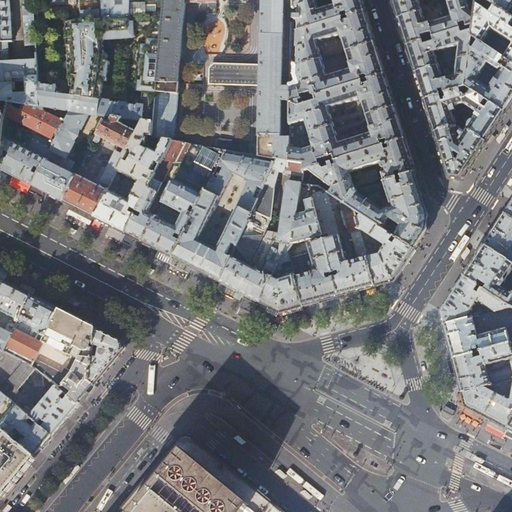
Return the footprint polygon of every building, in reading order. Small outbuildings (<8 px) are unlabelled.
[(0,0),(0,38),(8,38),(12,37),(9,0),(0,0)] [(23,7),(26,46),(36,45),(32,0),(29,0),(30,0),(25,1),(24,3),(24,6),(23,7)] [(71,96),(56,94),(57,88),(39,84),(40,107),(41,107),(72,112),(91,115),(109,117),(125,119),(128,120),(146,122),(155,124),(164,19),(132,19),(102,19),(101,0),(83,0),(84,1),(80,1),(81,20),(69,21),(69,29),(66,29),(67,46),(71,46),(72,63),(68,63),(69,80),(73,81),(71,96)] [(101,0),(102,19),(132,19),(132,3),(132,0),(101,0)] [(149,0),(149,3),(132,3),(132,19),(164,19),(165,0),(149,0)] [(217,0),(165,0),(164,19),(155,124),(154,137),(154,139),(166,141),(175,143),(176,143),(181,84),(180,84),(187,3),(210,3),(209,49),(227,50),(227,19),(217,19),(217,0)] [(283,102),(292,101),(292,89),(292,88),(284,88),(285,0),(262,0),(262,65),(215,64),(210,68),(210,85),(261,86),(259,157),(277,160),(290,162),(291,151),(291,140),(291,138),(283,138),(283,102)] [(361,0),(334,0),(335,4),(319,9),(316,1),(317,0),(294,0),(294,11),(299,9),(299,18),(295,17),(295,22),(299,22),(299,32),(365,12),(361,0)] [(446,0),(448,4),(461,0),(392,0),(395,6),(399,19),(423,12),(418,0),(446,0)] [(471,14),(466,0),(461,0),(448,4),(453,18),(427,26),(423,12),(399,19),(403,32),(407,46),(461,30),(459,25),(466,22),(467,28),(474,26),(475,13),(471,14)] [(492,31),(511,43),(511,44),(504,58),(511,63),(511,17),(507,14),(495,6),(491,14),(478,5),(481,0),(477,0),(475,13),(474,26),(473,32),(472,37),(483,44),(492,31)] [(507,14),(511,6),(511,0),(485,0),(495,6),(507,14)] [(365,12),(299,32),(298,68),(323,60),(318,43),(341,36),(347,52),(375,43),(369,24),(365,12)] [(463,35),(461,30),(407,46),(412,61),(416,73),(440,66),(436,53),(459,45),(457,61),(469,57),(472,37),(473,32),(463,35)] [(489,102),(492,99),(497,102),(494,106),(506,113),(511,103),(511,63),(504,58),(483,44),(472,37),(469,57),(465,87),(489,102)] [(37,61),(9,63),(8,38),(0,38),(0,88),(1,102),(9,103),(38,107),(40,107),(39,84),(37,61)] [(377,50),(375,43),(347,52),(352,69),(329,77),(323,60),(298,68),(298,76),(300,86),(292,89),(292,101),(292,104),(300,101),(303,101),(302,96),(317,92),(318,96),(385,75),(377,50)] [(465,87),(469,57),(457,61),(455,77),(444,80),(440,66),(416,73),(420,86),(424,100),(465,88),(465,87)] [(385,75),(318,96),(315,97),(316,101),(301,106),(300,101),(292,104),(292,125),(306,120),(310,134),(335,126),(330,108),(362,99),(367,116),(395,107),(390,92),(385,75)] [(489,102),(465,87),(465,88),(463,103),(477,113),(466,130),(486,142),(493,132),(506,113),(494,106),(489,102)] [(463,103),(465,88),(424,100),(430,117),(435,133),(457,127),(451,108),(463,104),(463,103)] [(72,112),(41,107),(38,112),(36,110),(38,107),(9,103),(9,110),(8,117),(34,130),(33,133),(33,137),(34,139),(29,151),(10,142),(12,139),(13,128),(7,127),(2,170),(19,179),(33,186),(72,112)] [(400,123),(395,107),(367,116),(373,133),(341,143),(335,126),(310,134),(314,147),(304,150),(291,151),(290,162),(305,164),(304,171),(307,170),(320,166),(337,161),(405,139),(400,123)] [(9,110),(0,110),(0,169),(2,170),(7,127),(8,117),(9,110)] [(72,112),(33,186),(46,193),(49,194),(65,202),(78,177),(71,173),(76,163),(69,159),(91,115),(72,112)] [(96,218),(110,191),(111,188),(119,175),(120,172),(140,133),(122,125),(125,119),(109,117),(96,142),(100,144),(103,138),(126,150),(124,156),(118,153),(110,168),(107,167),(106,169),(105,168),(96,185),(78,176),(78,177),(65,202),(72,206),(78,209),(92,217),(96,218)] [(142,130),(146,122),(128,120),(127,123),(142,130)] [(292,125),(291,138),(291,140),(291,151),(304,150),(314,147),(310,134),(306,120),(292,125)] [(108,225),(112,226),(127,234),(137,216),(137,215),(132,213),(134,208),(139,211),(160,171),(155,168),(158,162),(163,165),(175,143),(166,141),(159,154),(152,150),(151,151),(146,148),(149,142),(149,139),(148,137),(154,137),(155,124),(146,122),(142,130),(140,133),(120,172),(140,183),(131,202),(110,191),(96,218),(108,225)] [(461,138),(457,127),(435,133),(441,153),(449,178),(462,180),(478,155),(486,142),(466,130),(461,138)] [(405,139),(337,161),(338,165),(325,169),(320,166),(307,170),(333,188),(330,193),(336,197),(357,191),(351,172),(384,162),(384,163),(382,164),(383,168),(381,168),(385,182),(416,173),(411,157),(405,139)] [(218,150),(176,143),(175,143),(163,165),(160,171),(139,211),(139,212),(146,215),(144,220),(137,216),(127,234),(135,238),(144,243),(157,218),(150,213),(175,164),(184,164),(178,176),(208,191),(215,178),(220,167),(228,152),(218,150)] [(218,150),(228,152),(237,153),(238,146),(219,143),(218,150)] [(259,188),(263,190),(277,160),(259,157),(237,153),(228,152),(220,167),(225,170),(219,180),(215,178),(208,191),(205,196),(174,258),(190,267),(196,270),(207,275),(222,283),(259,200),(254,198),(259,188)] [(305,164),(290,162),(277,160),(263,190),(259,200),(222,283),(238,291),(242,293),(245,295),(262,303),(279,265),(289,251),(293,245),(294,244),(298,216),(302,184),(290,182),(287,184),(280,235),(267,232),(272,220),(273,209),(278,210),(280,190),(275,189),(280,173),(304,177),(304,171),(305,164)] [(416,173),(385,182),(393,207),(384,210),(358,195),(357,191),(336,197),(342,201),(355,210),(395,236),(399,239),(415,251),(415,250),(425,236),(428,231),(429,217),(426,206),(422,192),(416,173)] [(121,176),(119,175),(111,188),(114,189),(117,188),(122,180),(121,176)] [(160,213),(157,218),(144,243),(158,250),(174,258),(205,196),(176,181),(164,204),(185,215),(179,226),(176,227),(162,220),(164,215),(160,213)] [(46,193),(33,186),(30,194),(43,201),(46,193)] [(312,194),(323,236),(323,238),(324,241),(340,236),(328,192),(320,187),(313,186),(310,186),(312,194)] [(308,214),(298,216),(294,244),(323,236),(312,194),(305,197),(309,210),(308,214)] [(360,230),(355,210),(342,201),(350,233),(352,232),(360,230)] [(89,224),(92,217),(78,209),(72,206),(68,213),(89,224)] [(355,210),(360,230),(375,287),(385,284),(394,282),(404,267),(415,251),(399,239),(395,245),(391,242),(395,236),(355,210)] [(489,238),(505,214),(502,212),(486,236),(489,238)] [(511,262),(511,218),(505,214),(489,238),(487,241),(484,245),(511,262)] [(123,241),(127,234),(112,226),(108,234),(123,241)] [(360,230),(352,232),(360,260),(351,262),(350,258),(348,256),(346,257),(340,236),(324,241),(332,273),(342,271),(344,275),(334,278),(339,297),(340,297),(359,291),(362,290),(366,289),(374,287),(375,287),(360,230)] [(324,241),(310,245),(312,253),(291,258),(303,306),(322,301),(339,297),(334,278),(332,273),(324,241)] [(511,262),(484,245),(484,246),(481,250),(466,273),(464,276),(511,308),(511,262)] [(291,258),(289,251),(279,265),(262,303),(268,306),(271,308),(280,313),(291,310),(303,306),(291,258)] [(186,274),(190,267),(174,258),(170,266),(186,274)] [(494,312),(511,308),(464,276),(456,288),(441,312),(444,325),(488,314),(487,310),(478,312),(477,311),(475,313),(472,310),(478,301),(494,312)] [(11,284),(5,281),(0,290),(0,310),(13,317),(20,320),(33,296),(20,289),(11,284)] [(235,298),(238,291),(222,283),(218,290),(235,298)] [(35,291),(22,284),(20,289),(33,296),(35,291)] [(374,287),(366,289),(368,296),(376,294),(374,287)] [(359,291),(340,297),(341,303),(361,298),(359,291)] [(262,303),(245,295),(242,300),(260,309),(262,303)] [(33,296),(20,320),(16,329),(43,343),(44,342),(61,310),(48,303),(40,299),(33,296)] [(61,310),(64,304),(51,297),(48,303),(61,310)] [(305,313),(303,306),(291,310),(280,313),(271,308),(268,306),(264,312),(281,319),(305,313)] [(511,308),(494,312),(488,314),(444,325),(448,338),(449,342),(453,359),(511,343),(511,308)] [(91,325),(61,310),(44,342),(74,357),(67,369),(65,368),(62,374),(35,360),(32,365),(37,370),(57,386),(79,405),(95,385),(92,382),(94,358),(95,346),(97,328),(91,325)] [(16,329),(20,320),(13,317),(6,331),(13,334),(16,329)] [(6,331),(0,327),(0,343),(1,344),(0,345),(0,349),(4,352),(13,334),(6,331)] [(105,333),(97,328),(95,346),(102,347),(100,358),(94,358),(92,382),(95,385),(125,349),(124,342),(105,333)] [(43,343),(16,329),(13,334),(4,352),(7,353),(24,362),(32,365),(35,360),(43,343)] [(511,343),(453,359),(456,370),(462,393),(507,381),(511,379),(511,343)] [(32,365),(24,362),(7,383),(18,392),(37,370),(32,365)] [(508,429),(511,421),(511,397),(500,391),(502,385),(505,386),(507,381),(462,393),(464,400),(467,408),(485,417),(488,419),(491,420),(508,429)] [(67,420),(79,405),(57,386),(36,413),(31,418),(53,436),(67,420)] [(464,400),(462,393),(457,394),(461,406),(465,414),(482,423),(485,417),(467,408),(464,400)] [(53,436),(31,418),(24,412),(17,406),(0,426),(0,427),(3,431),(36,457),(38,454),(53,436)] [(28,407),(24,412),(31,418),(36,413),(28,407)] [(454,416),(444,410),(442,413),(442,417),(449,421),(452,420),(454,416)] [(505,434),(508,429),(491,420),(488,425),(505,434)] [(17,479),(36,457),(3,431),(0,434),(0,498),(1,499),(17,479)] [(275,511),(257,497),(210,457),(204,453),(199,451),(190,448),(186,448),(181,449),(177,451),(174,453),(124,511),(275,511)]
